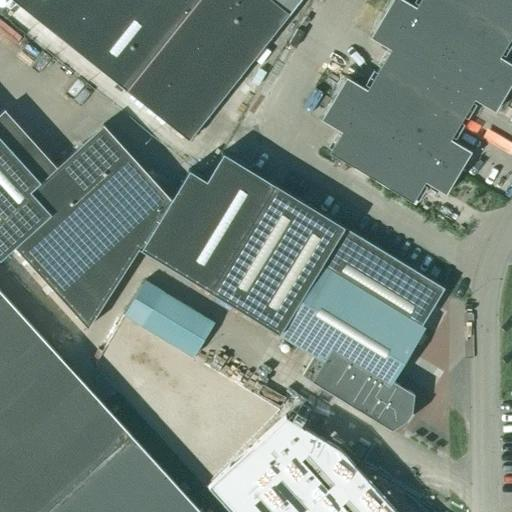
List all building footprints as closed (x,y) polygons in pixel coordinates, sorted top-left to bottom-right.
[(270,0),(10,0),(188,141),(288,15),(270,0)] [(270,0),(288,15),(299,0),(270,0)] [(511,0),(419,0),(415,7),(402,0),(391,0),(369,37),(390,50),(366,90),(345,77),(320,120),(341,132),(329,153),(412,202),(424,182),(445,194),(470,152),(450,139),(473,99),(494,112),(511,81),(511,64),(499,57),(511,34),(511,0)] [(0,258),(14,246),(87,328),(137,248),(170,199),(102,124),(56,167),(4,109),(0,113),(0,258)] [(170,199),(137,248),(329,366),(317,386),(391,430),(413,394),(392,381),(424,327),(421,326),(444,288),(222,153),(205,180),(188,170),(170,199)] [(160,289),(139,325),(192,357),(213,322),(160,289)] [(0,511),(76,511),(144,451),(0,292),(0,511)] [(199,511),(144,451),(76,511),(199,511)]
